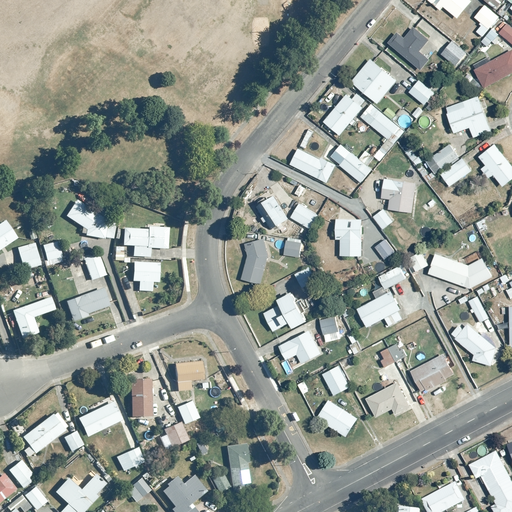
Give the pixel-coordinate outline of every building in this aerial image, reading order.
[(502,0),(484,0),(496,9),(502,0)] [(474,17),(480,21),(478,23),(480,26),(476,31),(482,37),(499,16),(484,4),(474,17)] [(389,30),(420,57),(438,36),(407,9),(389,30)] [(497,34),(491,29),(483,39),(490,44),(497,34)] [(486,72),(511,60),(511,39),(478,54),(486,72)] [(466,52),(452,40),(441,53),(455,65),(466,52)] [(355,66),(378,87),(397,66),(374,45),(355,66)] [(323,103),(341,119),(364,92),(346,76),(323,103)] [(434,92),(419,79),(409,91),(424,104),(434,92)] [(491,118),(479,83),(442,96),(455,131),(491,118)] [(371,91),(362,103),(392,127),(401,115),(371,91)] [(511,164),(511,148),(497,131),(480,145),(503,172),(511,164)] [(299,134),(291,148),(324,166),(332,152),(299,134)] [(350,136),(340,149),(363,167),(374,154),(350,136)] [(445,158),(453,171),(474,159),(465,145),(445,158)] [(413,198),(414,167),(386,166),(386,197),(413,198)] [(273,177),(260,186),(276,210),(289,201),(273,177)] [(77,187),(65,201),(96,226),(107,211),(77,187)] [(318,215),(299,203),(291,216),(310,228),(318,215)] [(364,203),(336,203),(336,242),(364,242),(364,203)] [(0,234),(18,223),(7,204),(0,207),(0,234)] [(393,221),(384,208),(373,216),(382,229),(393,221)] [(125,212),(124,229),(168,232),(169,215),(125,212)] [(487,227),(483,218),(475,222),(480,231),(487,227)] [(246,229),(245,261),(266,262),(268,230),(246,229)] [(394,252),(384,238),(374,245),(384,259),(394,252)] [(301,242),(286,240),(284,254),(300,256),(301,242)] [(62,262),(57,241),(41,245),(46,266),(62,262)] [(437,241),(431,261),(465,272),(472,252),(437,241)] [(39,265),(34,242),(16,247),(21,269),(39,265)] [(113,260),(128,262),(129,255),(123,254),(124,247),(115,246),(113,260)] [(155,250),(134,249),(133,275),(154,276),(155,250)] [(429,265),(421,250),(408,256),(415,272),(429,265)] [(313,274),(309,266),(295,273),(302,288),(316,280),(313,274)] [(276,316),(306,302),(292,271),(261,286),(276,316)] [(100,272),(64,285),(74,311),(109,298),(100,272)] [(396,277),(360,295),(372,318),(408,299),(396,277)] [(51,282),(12,295),(22,324),(60,311),(51,282)] [(501,331),(470,311),(458,331),(489,350),(501,331)] [(322,340),(309,315),(281,330),(294,355),(322,340)] [(324,343),(341,338),(337,326),(320,331),(324,343)] [(451,340),(414,358),(425,379),(462,361),(451,340)] [(406,355),(399,341),(378,352),(385,366),(406,355)] [(202,347),(175,349),(177,376),(204,374),(202,347)] [(351,372),(341,350),(325,357),(335,379),(351,372)] [(151,403),(152,362),(131,361),(130,402),(151,403)] [(379,406),(414,391),(404,368),(369,382),(379,406)] [(362,402),(331,386),(319,408),(350,424),(362,402)] [(114,387),(74,405),(83,426),(123,408),(114,387)] [(22,426),(34,440),(67,413),(55,399),(22,426)] [(198,418),(191,400),(176,406),(183,424),(198,418)] [(170,446),(187,439),(180,422),(162,429),(166,437),(170,446)] [(252,426),(228,430),(235,481),(259,478),(252,426)] [(82,444),(75,430),(62,436),(70,451),(82,444)] [(511,497),(511,458),(501,439),(474,454),(502,503),(511,497)] [(47,488),(73,511),(110,470),(85,447),(47,488)] [(142,462),(137,447),(125,451),(131,466),(142,462)] [(0,486),(14,476),(0,456),(0,486)] [(186,456),(158,482),(185,511),(194,511),(218,490),(186,456)] [(461,466),(425,484),(435,504),(472,485),(461,466)] [(150,489),(140,477),(133,483),(138,488),(129,496),(135,502),(150,489)] [(46,511),(26,485),(0,505),(0,507),(3,511),(46,511)] [(421,511),(423,493),(399,492),(397,511),(421,511)] [(137,503),(135,511),(177,511),(178,509),(137,503)] [(375,511),(372,503),(352,511),(375,511)]
